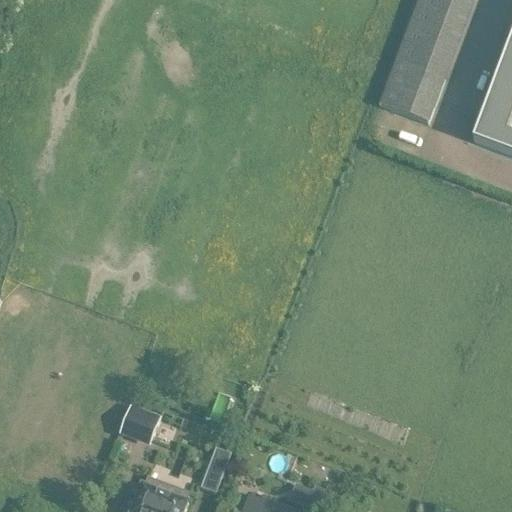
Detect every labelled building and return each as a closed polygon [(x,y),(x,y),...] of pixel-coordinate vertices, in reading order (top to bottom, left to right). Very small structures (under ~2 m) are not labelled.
[(419,0),(380,106),(430,125),(476,0),(419,0)] [(511,51),(478,143),(511,155),(511,51)] [(132,407),(121,436),(152,447),(162,418),(132,407)] [(216,449),(209,468),(224,474),(231,454),(216,449)] [(301,473),(296,492),(312,496),(317,477),(301,473)] [(146,488),(143,487),(133,511),(186,511),(189,505),(186,504),(190,495),(149,479),(146,488)] [(296,511),(273,503),(253,495),(246,511),(296,511)]
